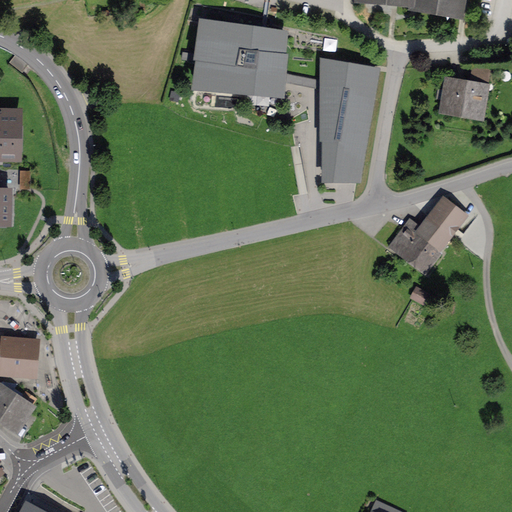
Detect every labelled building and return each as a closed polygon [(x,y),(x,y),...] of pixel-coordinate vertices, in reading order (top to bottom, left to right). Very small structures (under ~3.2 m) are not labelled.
[(370,0),(410,4),(410,6),(454,14),(455,12),(457,13),(459,0),(370,0)] [(195,87),(279,94),(284,34),(204,23),(195,87)] [(377,70),(325,61),(324,181),(357,181),(377,70)] [(467,84),(462,112),(479,115),(484,115),(487,97),(482,96),(485,84),(486,84),(489,70),(472,68),(470,85),(467,84)] [(467,84),(445,81),(440,108),(445,109),(462,112),(467,84)] [(105,104),(96,84),(83,90),(92,110),(105,104)] [(0,160),(5,160),(5,153),(17,153),(18,125),(10,125),(10,111),(0,110),(0,160)] [(22,172),(21,188),(29,189),(30,172),(22,172)] [(0,221),(9,222),(10,193),(0,193),(0,221)] [(427,218),(452,237),(467,217),(442,198),(439,203),(427,218)] [(428,271),(440,254),(438,252),(441,248),(442,249),(452,237),(427,218),(420,227),(410,219),(392,244),(428,271)] [(429,307),(434,298),(419,289),(413,297),(429,307)] [(32,334),(34,325),(25,323),(23,331),(32,334)] [(33,375),(36,345),(0,342),(0,352),(2,352),(1,372),(33,375)] [(0,417),(16,429),(36,399),(26,392),(23,396),(5,384),(2,389),(0,387),(0,417)] [(397,511),(376,502),(371,511),(397,511)]
